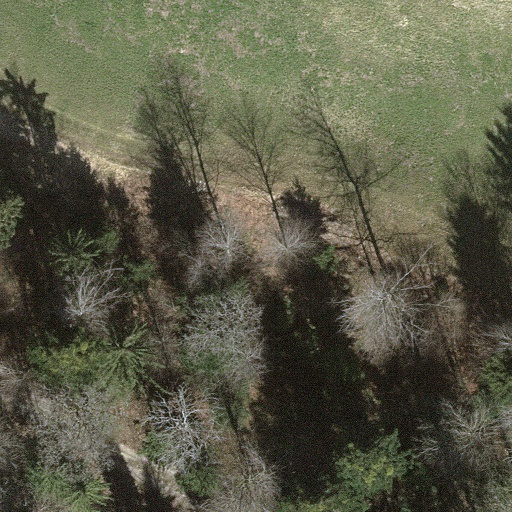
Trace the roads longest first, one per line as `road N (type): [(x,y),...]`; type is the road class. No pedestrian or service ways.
road 1 (track): [(0,89),(44,119),(192,165),(343,190),(504,252)]
road 2 (track): [(0,378),(138,474),(212,511)]
